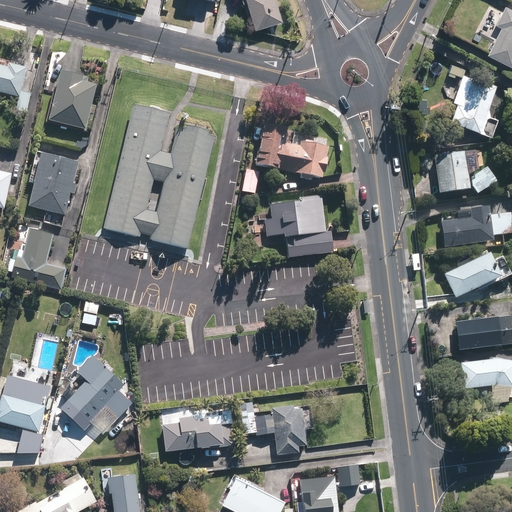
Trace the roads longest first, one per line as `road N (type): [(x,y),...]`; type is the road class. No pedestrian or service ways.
road 1 (secondary): [(377,167),(414,470)]
road 2 (residential): [(251,64),(0,3)]
